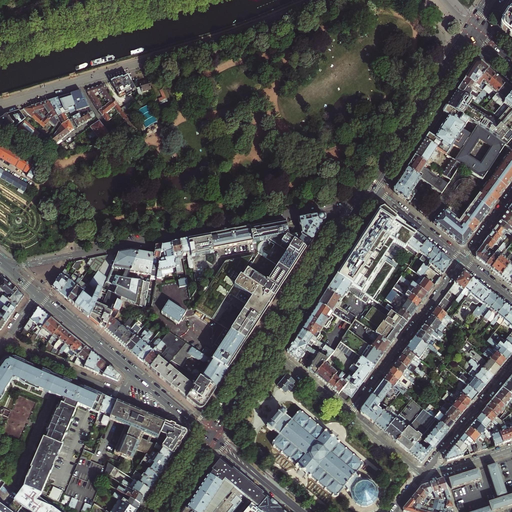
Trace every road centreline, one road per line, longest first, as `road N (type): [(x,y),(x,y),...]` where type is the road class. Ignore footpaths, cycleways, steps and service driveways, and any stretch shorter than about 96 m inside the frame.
road 1 (residential): [(353,207),(8,269)]
road 2 (primary): [(353,207),(206,432)]
road 3 (primary): [(469,25),(353,207)]
road 4 (residential): [(348,415),(462,260)]
road 5 (primary): [(374,191),(472,42)]
road 6 (primary): [(270,350),(360,211)]
road 7 (residential): [(511,365),(421,474)]
road 8 (residential): [(121,394),(4,343)]
road 9 (primary): [(36,294),(130,372)]
